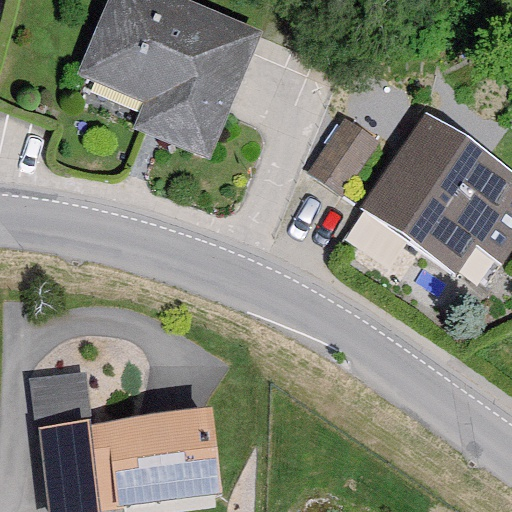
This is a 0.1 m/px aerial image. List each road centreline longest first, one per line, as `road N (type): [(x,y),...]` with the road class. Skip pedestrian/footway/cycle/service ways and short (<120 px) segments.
road 1 (unclassified): [(0,218),(111,228),(300,308),(511,454)]
road 2 (unknown): [(7,511),(22,360),(36,346),(58,335),(122,330),(213,393)]
